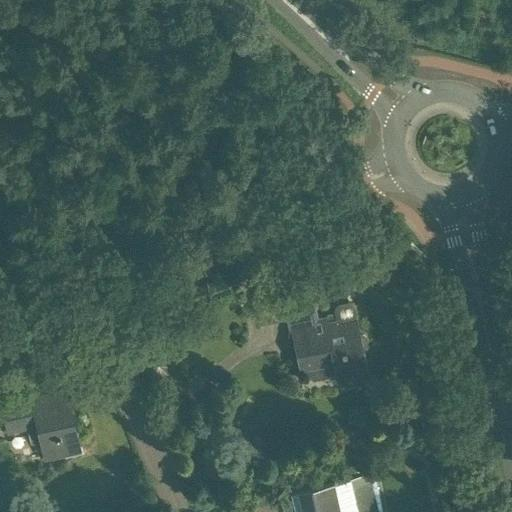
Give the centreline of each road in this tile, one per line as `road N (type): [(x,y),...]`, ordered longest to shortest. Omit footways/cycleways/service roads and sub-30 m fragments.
road 1 (residential): [(94,291),(398,166)]
road 2 (secondary): [(511,449),(456,196)]
road 3 (residential): [(180,511),(94,291)]
road 4 (secondary): [(406,108),(282,0)]
